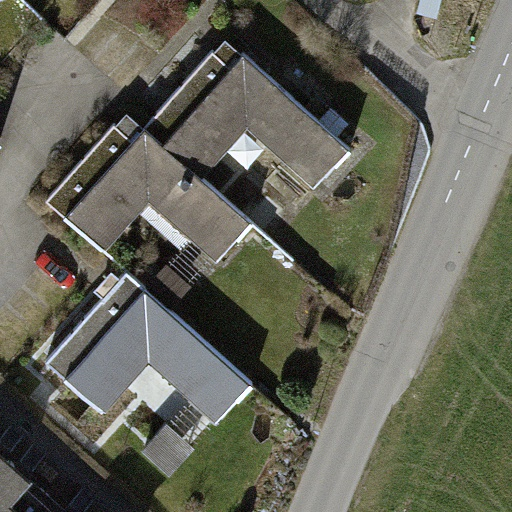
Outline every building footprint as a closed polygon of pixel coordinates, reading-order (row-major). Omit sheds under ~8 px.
[(137,139),(194,188),(242,136),(309,197),(346,157),(224,45),(137,139)] [(242,232),(194,188),(137,139),(118,122),(44,203),(99,253),(140,208),(207,270),(242,232)] [(122,280),(48,364),(101,410),(144,362),(215,424),(246,388),(122,280)] [(0,469),(10,458),(0,449),(0,469)] [(0,511),(23,511),(45,487),(10,458),(0,469),(0,511)] [(74,511),(45,487),(23,511),(74,511)]
